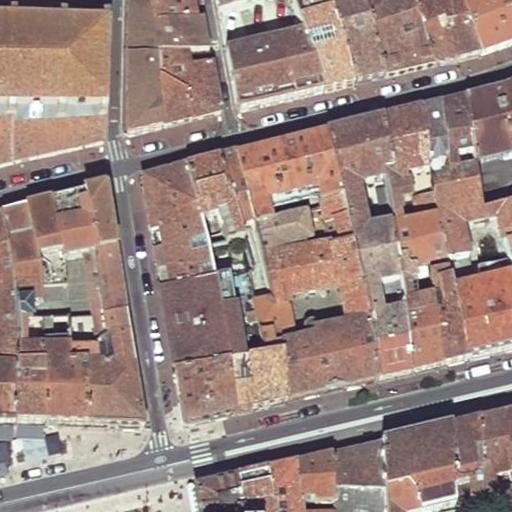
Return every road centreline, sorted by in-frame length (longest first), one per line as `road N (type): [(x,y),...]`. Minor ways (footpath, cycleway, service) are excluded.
road 1 (tertiary): [(511,378),(161,458)]
road 2 (residential): [(117,169),(161,458)]
road 3 (residential): [(233,140),(511,68)]
road 4 (residential): [(118,0),(117,169)]
road 5 (tertiary): [(161,458),(0,495)]
road 6 (residential): [(233,140),(207,0)]
road 7 (residential): [(0,197),(117,169)]
